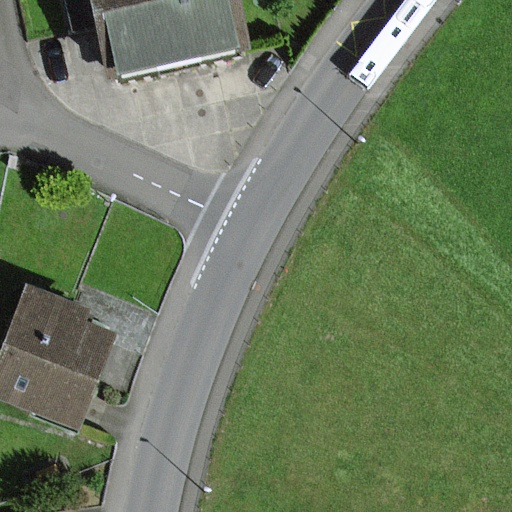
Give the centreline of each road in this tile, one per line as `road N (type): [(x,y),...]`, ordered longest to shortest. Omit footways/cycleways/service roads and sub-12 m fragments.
road 1 (residential): [(148,511),(185,383),(252,231)]
road 2 (residential): [(252,231),(298,149),(402,0)]
road 3 (residential): [(5,115),(252,231)]
